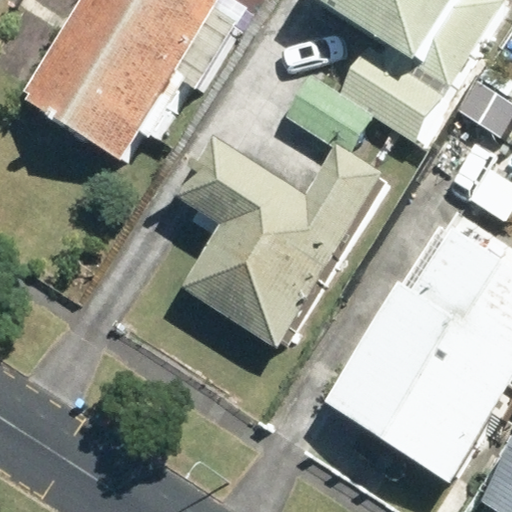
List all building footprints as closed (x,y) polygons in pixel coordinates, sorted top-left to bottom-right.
[(258,9),(245,0),(90,0),(25,99),(126,166),(146,136),(155,142),(192,86),(202,93),(258,9)] [(321,0),(466,94),(511,24),(511,1),(510,0),(321,0)] [(463,100),(389,50),(359,95),(433,145),(463,100)] [(391,120),(330,81),(305,120),(366,159),(391,120)] [(511,144),(511,95),(491,83),(469,119),(511,145),(511,144)] [(358,156),(328,204),(238,148),(201,208),(240,232),(201,294),(295,353),(402,183),(358,156)] [(511,422),(511,234),(485,218),(432,300),(417,291),(340,413),(467,493),(511,422)] [(511,511),(511,485),(497,508),(502,511),(511,511)]
